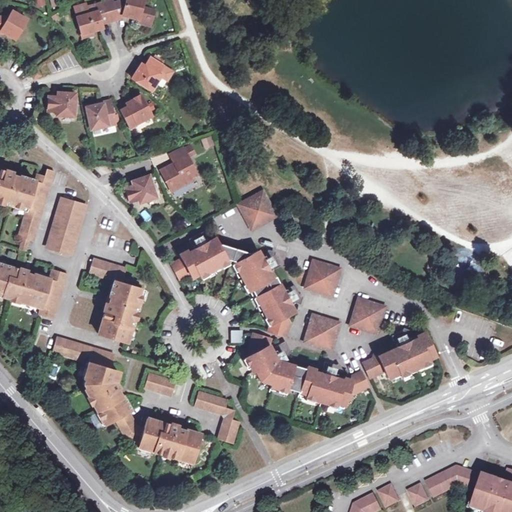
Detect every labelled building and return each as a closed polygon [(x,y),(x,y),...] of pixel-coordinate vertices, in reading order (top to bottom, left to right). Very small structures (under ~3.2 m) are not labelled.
[(127,14),(126,16),(129,17),(137,19),(137,23),(148,26),(152,12),(141,9),(143,0),(119,0),(112,2),(111,0),(109,0),(95,4),(98,11),(76,17),(80,33),(92,30),(101,28),(100,24),(116,19),(115,15),(123,12),(127,14)] [(12,10),(9,17),(0,31),(5,33),(14,38),(25,18),(12,10)] [(0,31),(9,17),(0,16),(0,33),(2,33),(5,33),(0,31)] [(94,36),(92,30),(80,33),(82,39),(94,36)] [(141,70),(137,67),(131,77),(150,90),(160,76),(157,73),(162,65),(149,57),(144,65),(141,70)] [(36,68),(28,72),(30,75),(34,75),(36,77),(40,75),(36,68)] [(57,96),(47,95),(47,111),(56,111),(56,115),(73,116),(75,93),(62,92),(61,96),(57,96)] [(132,103),(120,109),(129,126),(151,115),(140,94),(130,99),(132,103)] [(110,104),(108,98),(105,99),(96,101),(97,103),(97,106),(110,104)] [(132,103),(130,99),(129,98),(121,101),(117,104),(120,109),(132,103)] [(114,124),(110,104),(97,106),(97,103),(84,106),(89,129),(114,124)] [(200,139),(204,148),(214,145),(210,135),(200,139)] [(173,162),(168,165),(160,169),(170,189),(184,183),(182,179),(189,175),(190,177),(196,174),(181,147),(168,154),(173,162)] [(0,199),(4,201),(3,204),(17,209),(18,205),(26,207),(25,211),(17,237),(30,241),(51,172),(44,170),(42,177),(36,175),(34,181),(19,177),(19,178),(11,176),(12,174),(11,172),(7,170),(5,171),(4,174),(2,173),(2,171),(0,170),(0,199)] [(138,183),(132,185),(124,187),(129,201),(137,199),(138,202),(156,197),(148,175),(136,178),(138,183)] [(191,180),(190,177),(189,175),(182,179),(184,183),(184,184),(191,180)] [(250,229),(276,215),(262,190),(237,204),(250,229)] [(44,247),(68,254),(82,208),(59,200),(44,247)] [(254,296),(257,295),(261,302),(259,303),(266,317),(269,315),(273,323),(268,325),(266,330),(285,336),(289,322),(286,316),(293,312),(289,304),(284,306),(282,303),(284,302),(280,294),(279,295),(277,292),(281,290),(274,277),(272,278),(268,271),(263,273),(261,270),(262,270),(259,263),(258,263),(256,259),(261,257),(257,251),(251,254),(216,243),(214,237),(206,241),(209,246),(205,248),(204,248),(199,250),(200,251),(195,253),(193,248),(186,251),(185,250),(178,253),(181,258),(168,264),(177,279),(189,273),(191,278),(198,274),(205,270),(206,272),(219,265),(218,263),(225,259),(227,259),(236,262),(240,269),(237,270),(244,284),(247,282),(251,290),(254,296)] [(189,241),(191,244),(193,243),(195,247),(202,244),(199,239),(198,240),(196,237),(189,241)] [(15,249),(20,250),(24,240),(18,239),(15,249)] [(270,266),(272,269),(279,265),(274,256),(270,258),(268,257),(262,260),(266,268),(270,266)] [(218,263),(219,265),(221,268),(228,265),(225,259),(218,263)] [(97,334),(124,341),(126,334),(129,334),(133,319),(130,319),(132,311),(135,312),(139,298),(136,297),(139,288),(120,283),(124,269),(92,260),(87,274),(112,281),(108,297),(109,297),(107,304),(105,304),(103,305),(101,309),(103,311),(105,312),(105,314),(103,314),(97,334)] [(304,288),(332,296),(340,268),(312,260),(304,288)] [(240,269),(236,262),(230,265),(234,272),(237,270),(240,269)] [(31,275),(27,273),(23,272),(24,270),(23,268),(19,267),(16,268),(16,270),(13,269),(14,267),(0,263),(0,295),(7,297),(7,294),(16,297),(15,300),(30,305),(31,301),(39,303),(38,307),(36,313),(50,317),(64,271),(50,267),(46,277),(32,273),(31,275)] [(208,276),(206,272),(205,270),(198,274),(201,279),(208,276)] [(245,292),(251,290),(247,282),(244,284),(242,285),(245,292)] [(293,284),(285,288),(287,291),(283,293),(287,300),(293,297),(294,295),(298,293),(293,284)] [(13,303),(15,300),(16,297),(7,294),(7,297),(5,301),(13,303)] [(257,295),(254,296),(252,298),(256,305),(259,303),(261,302),(257,295)] [(357,298),(356,303),(349,326),(376,334),(384,307),(357,298)] [(312,314),(304,342),(331,349),(339,322),(312,314)] [(269,315),(266,317),(263,318),(267,326),(268,325),(273,323),(269,315)] [(230,329),(229,342),(239,342),(239,329),(230,329)] [(387,377),(398,372),(405,369),(407,372),(422,365),(420,362),(428,359),(435,356),(423,331),(416,334),(417,337),(410,340),(412,345),(409,347),(408,345),(401,349),(401,350),(398,352),(396,347),(377,355),(373,354),(372,357),(362,362),(370,377),(384,371),(387,377)] [(391,336),(394,343),(397,342),(399,345),(406,342),(405,337),(402,336),(400,332),(391,336)] [(272,352),(269,347),(268,344),(270,338),(251,333),(247,347),(251,354),(247,356),(250,363),(248,365),(251,372),(254,371),(258,379),(257,379),(271,383),(270,386),(276,388),(277,385),(285,387),(304,393),(313,396),(312,400),(326,403),(327,399),(336,402),(344,404),(346,396),(367,386),(360,371),(352,374),(351,380),(344,377),(343,379),(335,377),(334,382),(330,380),(323,377),(322,378),(319,377),(320,372),(313,371),(314,368),(306,366),(306,369),(284,363),(283,368),(276,366),(275,368),(271,367),(270,363),(273,361),(271,357),(270,357),(269,354),(272,352)] [(184,430),(181,429),(177,428),(178,426),(177,423),(171,422),(169,423),(168,426),(164,426),(165,424),(146,418),(143,429),(134,427),(126,411),(129,410),(121,395),(119,397),(115,390),(116,389),(117,387),(115,383),(113,383),(117,371),(109,369),(113,355),(56,337),(52,351),(87,362),(90,363),(88,370),(85,368),(82,377),(85,378),(83,383),(86,388),(83,389),(87,395),(89,394),(94,402),(91,403),(98,417),(101,416),(105,422),(115,417),(126,437),(139,441),(138,443),(145,445),(144,449),(161,454),(162,451),(170,453),(168,457),(184,461),(185,457),(192,460),(200,434),(184,429),(184,430)] [(283,358),(285,359),(287,351),(287,349),(282,352),(280,352),(274,355),(277,360),(280,360),(283,360),(283,358)] [(245,366),(248,365),(250,363),(247,356),(241,358),(245,366)] [(420,362),(422,365),(423,368),(431,364),(428,359),(420,362)] [(324,361),(321,368),(325,370),(324,374),(332,376),(333,370),(332,369),(334,364),(324,361)] [(405,369),(398,372),(401,378),(408,375),(407,372),(405,369)] [(254,371),(251,372),(249,373),(253,381),(257,379),(258,379),(254,371)] [(174,380),(147,372),(143,388),(169,396),(174,380)] [(277,385),(276,388),(275,392),(283,394),(285,387),(277,385)] [(198,391),(194,405),(222,414),(224,417),(217,438),(232,443),(238,421),(231,419),(233,411),(224,408),(227,400),(198,391)] [(313,396),(304,393),(302,400),(311,402),(312,400),(313,396)] [(89,394),(87,395),(84,397),(89,405),(91,403),(94,402),(89,394)] [(327,399),(326,403),(326,406),(333,409),(336,402),(327,399)] [(46,412),(39,404),(38,405),(36,407),(43,414),(46,412)] [(36,441),(30,433),(28,435),(34,443),(35,442),(36,441)] [(476,488),(481,472),(457,464),(456,464),(425,480),(432,494),(457,482),(476,488)] [(495,479),(496,476),(481,472),(476,488),(472,499),(471,503),(481,506),(485,507),(484,510),(487,511),(489,511),(501,511),(502,511),(504,511),(511,511),(511,466),(508,466),(504,479),(503,481),(495,479)] [(427,497),(420,483),(406,489),(414,503),(427,497)] [(389,485),(376,491),(383,506),(396,499),(395,495),(389,485)] [(370,511),(378,508),(371,494),(352,504),(348,511),(370,511)] [(471,503),(472,499),(469,498),(467,504),(480,509),(481,506),(471,503)]
